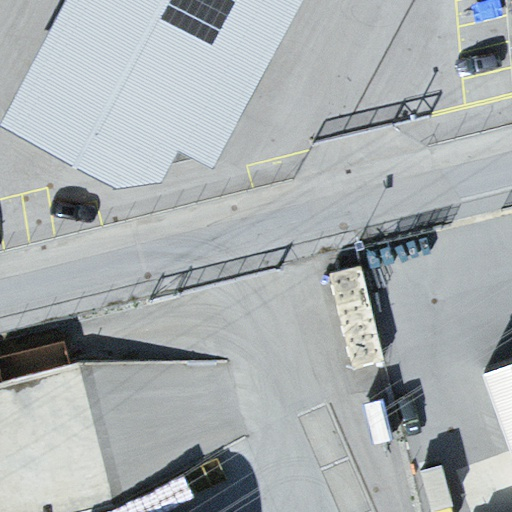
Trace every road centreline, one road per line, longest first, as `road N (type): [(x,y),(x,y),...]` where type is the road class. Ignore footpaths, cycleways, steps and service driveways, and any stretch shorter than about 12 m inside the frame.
road 1 (unclassified): [(511,169),(314,212),(0,300)]
road 2 (unknown): [(299,511),(273,447),(223,410)]
